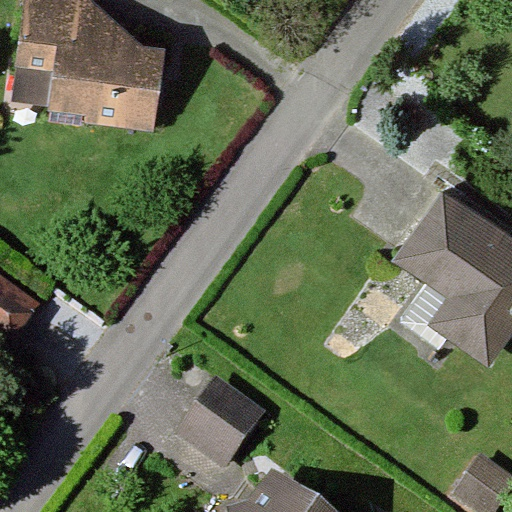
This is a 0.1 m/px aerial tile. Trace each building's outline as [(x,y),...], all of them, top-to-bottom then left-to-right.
[(105,0),(15,0),(8,49),(43,54),(36,103),(146,119),(160,24),(131,20),(105,0)] [(511,329),(511,229),(433,169),(380,238),(443,286),(423,313),(487,362),(511,329)] [(0,274),(0,346),(5,349),(38,299),(0,274)] [(264,412),(210,376),(173,433),(226,469),(264,412)] [(323,511),(252,465),(220,511),(323,511)]
